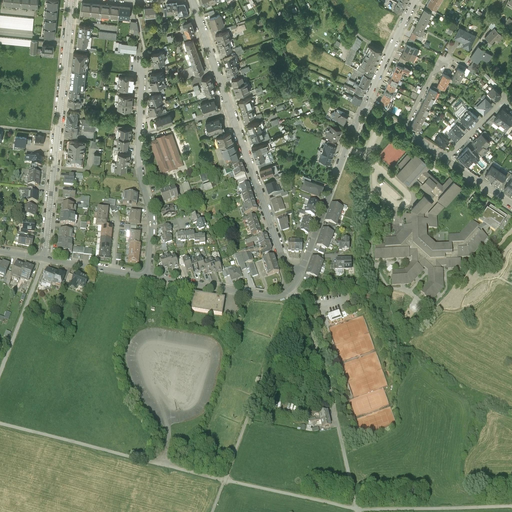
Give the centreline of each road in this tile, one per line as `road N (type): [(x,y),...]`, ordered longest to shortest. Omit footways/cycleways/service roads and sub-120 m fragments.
road 1 (track): [(0,424),(356,509),(511,506)]
road 2 (residential): [(191,0),(282,259),(299,272)]
road 3 (residential): [(44,258),(71,0)]
road 4 (track): [(212,511),(293,292)]
road 5 (residential): [(147,276),(150,216),(138,162),(142,64)]
road 6 (residential): [(364,105),(299,272)]
road 7 (residential): [(299,272),(290,289),(265,296),(147,276)]
road 8 (track): [(0,373),(44,258)]
